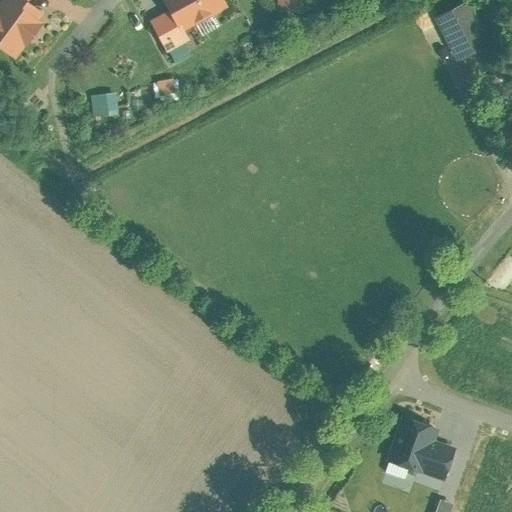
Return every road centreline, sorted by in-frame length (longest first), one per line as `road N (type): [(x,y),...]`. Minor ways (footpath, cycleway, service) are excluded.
road 1 (residential): [(387,381),(511,216)]
road 2 (residential): [(292,511),(387,381)]
road 3 (residential): [(387,381),(511,427)]
road 4 (residential): [(115,0),(58,78),(62,104)]
